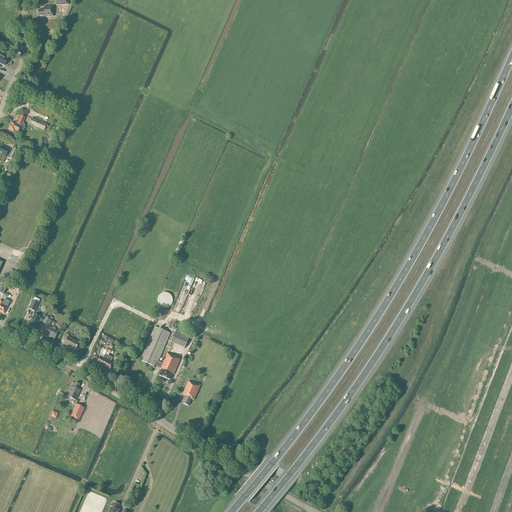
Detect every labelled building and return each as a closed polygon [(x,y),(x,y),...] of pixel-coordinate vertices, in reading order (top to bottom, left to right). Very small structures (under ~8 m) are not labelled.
[(53,16),(53,6),(44,7),(44,10),(38,10),(38,16),(44,16),(44,17),(53,16)] [(58,15),(67,14),(66,7),(57,7),(58,15)] [(29,108),(34,99),(29,97),(25,106),(29,108)] [(11,122),(8,129),(13,131),(14,130),(18,131),(22,123),(22,124),(25,118),(20,115),(16,125),(11,122)] [(31,118),(29,124),(44,130),(45,126),(47,127),(48,125),(43,123),(35,120),(31,118)] [(0,154),(5,157),(9,150),(0,146),(0,154)] [(17,154),(19,150),(13,148),(8,157),(13,159),(16,154),(17,154)] [(14,282),(18,274),(10,270),(6,279),(14,282)] [(168,292),(157,297),(162,309),(174,304),(168,292)] [(0,311),(3,313),(9,301),(1,297),(0,299),(0,311)] [(34,312),(39,303),(32,300),(28,309),(34,312)] [(37,324),(40,318),(34,314),(31,320),(28,326),(34,329),(37,324)] [(51,321),(53,317),(50,315),(48,319),(46,317),(43,323),(49,326),(51,321)] [(51,329),(47,327),(44,334),(48,336),(49,336),(54,339),(58,332),(55,330),(56,329),(52,327),(51,329)] [(163,364),(158,362),(170,333),(155,327),(141,361),(155,367),(156,366),(161,369),(162,370),(159,375),(163,377),(166,379),(166,378),(170,380),(172,374),(174,375),(180,360),(176,358),(176,357),(167,353),(163,364)] [(171,342),(172,343),(185,348),(191,334),(177,328),(174,335),(172,334),(169,341),(171,342)] [(75,350),(79,343),(68,337),(69,335),(65,333),(61,340),(65,342),(64,344),(75,350)] [(103,367),(109,356),(105,354),(103,358),(101,357),(97,364),(103,367)] [(120,366),(123,362),(121,362),(123,358),(121,357),(116,354),(113,359),(120,363),(118,365),(120,366)] [(109,356),(103,367),(110,370),(113,363),(111,362),(113,358),(109,356)] [(199,386),(189,381),(183,395),(186,397),(183,404),(188,406),(191,399),(194,400),(200,386),(200,385),(199,385),(199,386)] [(79,384),(75,383),(75,384),(73,383),(67,396),(75,400),(79,391),(77,389),(79,384)] [(75,404),(70,417),(78,421),(84,408),(75,404)] [(117,509),(119,504),(115,502),(112,507),(111,507),(108,511),(119,511),(120,511),(117,509)]
